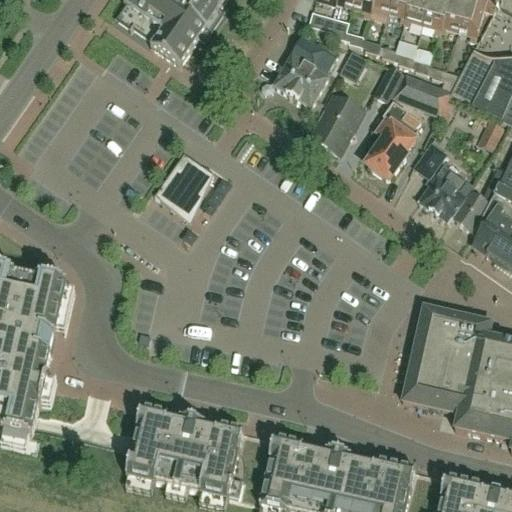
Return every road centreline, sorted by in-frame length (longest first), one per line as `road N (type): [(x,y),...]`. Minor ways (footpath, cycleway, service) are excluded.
road 1 (residential): [(0,204),(71,249),(102,282),(96,351),(109,366),(298,410),(428,460),(511,479)]
road 2 (residential): [(417,237),(248,118)]
road 3 (residential): [(85,0),(0,116)]
road 4 (residential): [(248,118),(240,85),(286,0)]
